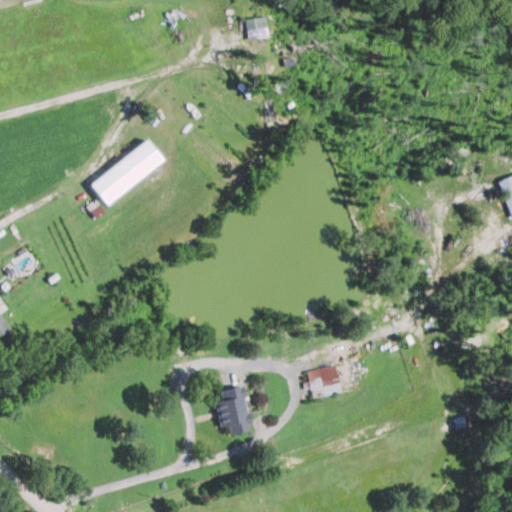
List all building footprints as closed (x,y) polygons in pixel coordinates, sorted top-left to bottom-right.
[(101,178),(111,192),(127,180),(117,167),(101,178)] [(511,171),(494,178),(508,216),(511,214),(511,171)] [(0,333),(9,328),(0,312),(0,311),(6,307),(0,297),(0,333)] [(321,395),(338,390),(331,362),(303,370),(308,389),(318,386),(321,395)] [(226,433),(247,429),(238,384),(215,388),(216,398),(211,399),(216,425),(225,423),(226,433)]
